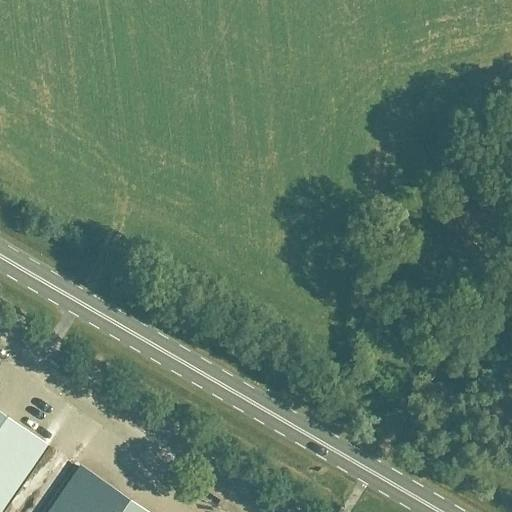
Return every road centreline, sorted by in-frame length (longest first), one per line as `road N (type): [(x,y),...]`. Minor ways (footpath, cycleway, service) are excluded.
road 1 (primary): [(431,511),(0,261)]
road 2 (unclassified): [(269,511),(0,325)]
